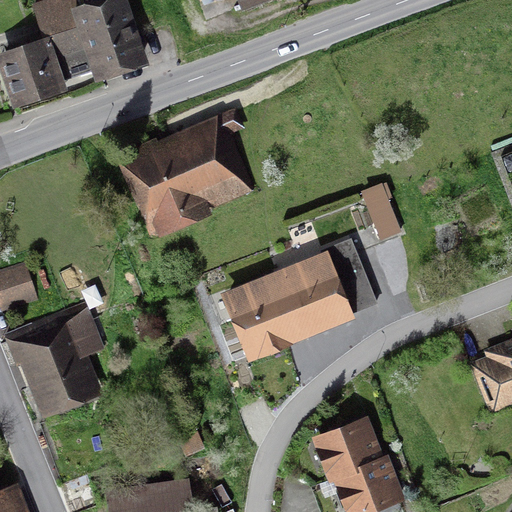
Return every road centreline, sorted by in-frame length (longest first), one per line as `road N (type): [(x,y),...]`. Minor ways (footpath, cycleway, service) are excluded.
road 1 (primary): [(0,150),(407,0)]
road 2 (residential): [(256,511),(268,457),(310,394),(389,336),(503,291)]
road 3 (residential): [(51,511),(0,379)]
